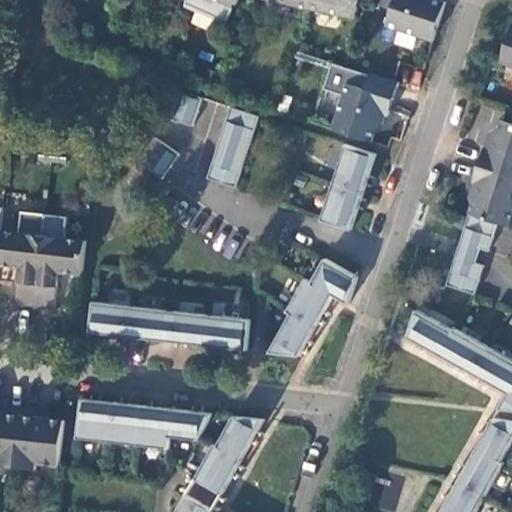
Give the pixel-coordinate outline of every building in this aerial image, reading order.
[(186,0),(185,4),(227,22),(235,4),(238,5),(239,0),(186,0)] [(266,0),(309,9),(311,0),(266,0)] [(311,0),(309,9),(358,19),(361,0),(311,0)] [(387,27),(434,42),(447,3),(439,0),(378,0),(378,4),(393,9),(387,27)] [(511,30),(503,61),(502,64),(511,67),(511,30)] [(166,62),(163,72),(176,76),(180,67),(166,62)] [(389,115),(395,99),(400,82),(395,81),(371,73),(370,76),(366,90),(349,83),(334,130),(372,143),(382,114),(389,115)] [(165,119),(195,127),(204,98),(175,89),(165,119)] [(208,179),(237,189),(261,117),(232,108),(208,179)] [(485,149),(480,166),(511,175),(511,124),(501,121),(492,150),(485,149)] [(163,180),(180,155),(156,138),(139,162),(163,180)] [(352,231),(377,155),(347,145),(323,221),(352,231)] [(511,175),(480,166),(475,182),(480,185),(471,215),(499,223),(509,227),(511,219),(511,175)] [(21,233),(2,230),(0,246),(0,264),(21,267),(17,304),(37,306),(44,236),(47,214),(23,212),(21,233)] [(499,223),(471,215),(461,243),(490,253),(499,223)] [(88,241),(44,236),(37,306),(56,309),(61,272),(83,275),(88,241)] [(456,257),(447,285),(476,296),(486,267),(456,257)] [(271,353),(301,357),(335,296),(350,305),(359,277),(326,259),(314,282),(307,279),(289,312),(292,314),(271,353)] [(92,333),(249,351),(252,320),(95,302),(92,333)] [(509,393),(500,410),(511,411),(511,359),(456,328),(455,330),(418,310),(410,337),(509,393)] [(215,414),(84,399),(79,438),(170,450),(171,437),(200,441),(215,414)] [(0,464),(17,467),(24,409),(8,407),(7,413),(0,412),(0,464)] [(39,463),(61,466),(66,421),(39,418),(41,411),(24,409),(17,467),(37,469),(39,463)] [(224,494),(265,420),(236,416),(220,445),(217,444),(197,478),(224,494)] [(511,421),(495,419),(443,511),(478,511),(505,463),(503,462),(511,446),(511,421)] [(214,511),(215,510),(188,495),(177,511),(214,511)]
